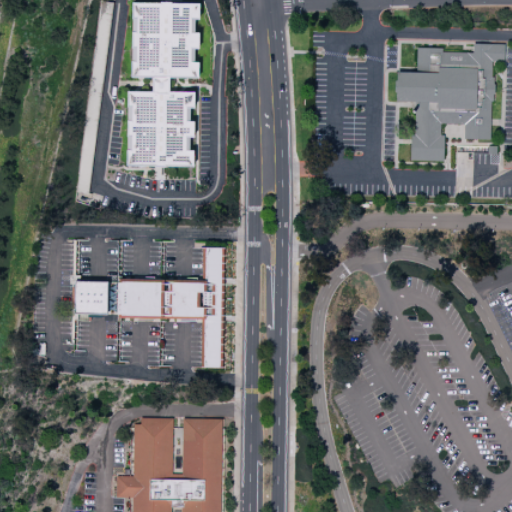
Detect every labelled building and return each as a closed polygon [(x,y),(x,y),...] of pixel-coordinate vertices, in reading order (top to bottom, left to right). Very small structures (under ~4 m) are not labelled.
[(125,167),(189,167),(189,140),(191,140),(191,120),(190,120),(190,93),(168,92),(168,79),(197,79),(197,63),(195,63),(195,4),(131,3),(131,62),(130,62),(130,78),(151,78),(151,92),(126,92),(125,167)] [(490,140),(492,62),(502,62),(503,45),(471,44),(471,53),(441,52),(441,49),(416,48),(415,73),(394,72),(394,102),(413,102),(412,135),(409,135),(408,161),(442,162),(443,135),(439,135),(439,124),(463,125),(463,140),(490,140)] [(201,319),(201,369),(219,369),(219,280),(223,280),(223,248),(202,248),(202,283),(116,283),(116,319),(201,319)] [(72,314),(107,315),(107,310),(115,310),(115,287),(107,287),(107,282),(73,282),(72,314)] [(219,511),(221,420),(181,419),(181,480),(171,480),(172,419),(139,418),(139,425),(132,425),(132,477),(115,477),(115,499),(131,499),(130,511),(219,511)]
